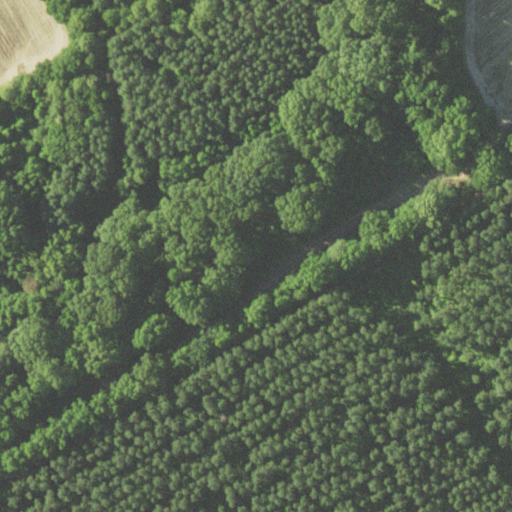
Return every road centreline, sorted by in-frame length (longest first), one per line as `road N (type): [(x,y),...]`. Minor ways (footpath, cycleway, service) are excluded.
road 1 (residential): [(0,428),(511,138)]
road 2 (track): [(0,111),(135,38),(154,0)]
